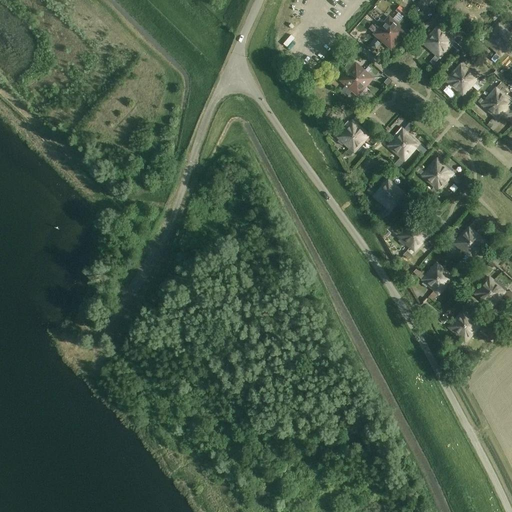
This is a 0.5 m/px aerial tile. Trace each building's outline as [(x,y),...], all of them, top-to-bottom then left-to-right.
[(400,5),(395,11),(397,13),(403,18),(408,12),(400,5)] [(415,6),(411,11),(416,15),(420,11),(415,6)] [(505,16),(487,37),(487,38),(490,41),(499,40),(499,31),(502,28),(503,28),(510,20),(505,16)] [(379,18),(376,22),(390,33),(397,25),(389,18),(384,23),(379,18)] [(374,25),(379,29),(374,35),(382,42),(390,33),(376,22),(374,25)] [(442,22),(437,27),(425,40),(429,43),(438,43),(437,34),(441,30),(441,31),(446,25),(442,22)] [(405,32),(397,25),(390,33),(398,41),(405,32)] [(511,42),(511,36),(503,28),(502,28),(499,31),(499,40),(508,40),(511,43),(511,42)] [(441,30),(437,34),(438,43),(447,42),(451,45),(458,51),(461,48),(454,42),(441,31),(441,30)] [(390,49),(398,41),(390,33),(382,42),(390,49)] [(480,38),(496,53),(497,53),(500,49),(499,40),(490,41),(487,38),(487,37),(483,34),(480,38)] [(374,39),(371,43),(376,48),(380,44),(374,39)] [(422,44),(435,55),(438,52),(438,43),(429,43),(425,40),(422,44)] [(495,62),(500,56),(511,43),(508,40),(499,40),(500,49),(497,53),(496,53),(491,59),(495,62)] [(432,66),(439,59),(451,45),(447,42),(438,43),(438,52),(435,55),(436,56),(429,63),(432,66)] [(467,57),(460,65),(449,78),(452,81),(461,80),(461,71),(464,68),(471,60),(467,57)] [(355,64),(348,72),(356,80),(364,72),(355,64)] [(368,67),(364,72),(356,80),(365,87),(372,79),(367,74),(371,69),(368,67)] [(480,82),(464,68),(461,71),(461,80),(470,80),(480,89),(487,81),(483,78),(480,82)] [(340,92),(343,95),(356,80),(348,72),(341,81),(346,85),(340,92)] [(442,72),(439,76),(446,81),(459,93),(462,89),(461,80),(452,81),(449,78),(442,72)] [(347,97),(352,91),(357,95),(365,87),(356,80),(343,95),(347,97)] [(462,96),(471,86),(478,91),(480,89),(470,80),(461,80),(462,89),(459,93),(462,96)] [(484,101),(484,102),(487,105),(496,104),(496,95),(503,88),(506,85),(501,82),(484,101)] [(503,88),(496,95),(496,104),(505,104),(509,107),(511,108),(511,103),(504,96),(508,92),(503,88)] [(481,98),(477,102),(481,105),(494,117),(497,113),(496,104),(487,105),(484,102),(484,101),(481,98)] [(497,120),(509,107),(505,104),(496,104),(497,113),(494,117),(497,120)] [(358,115),(341,133),(345,137),(349,133),(353,137),(356,133),(352,129),(356,125),(362,118),(360,116),(358,115)] [(409,121),(402,130),(391,142),(396,146),(399,142),(403,145),(407,141),(403,138),(407,133),(406,133),(414,125),(409,121)] [(373,140),(356,125),(352,129),(356,133),(353,137),(357,140),(360,136),(365,140),(369,144),(373,140)] [(334,135),(349,149),(353,144),(349,141),(353,137),(349,133),(345,137),(341,133),(335,128),(332,131),(334,135)] [(426,151),(419,144),(407,133),(403,138),(407,141),(403,145),(407,149),(411,145),(415,149),(415,148),(423,155),(426,151)] [(350,156),(354,153),(365,140),(360,136),(357,140),(353,137),(349,141),(353,144),(349,149),(346,152),(350,156)] [(387,146),(400,157),(404,153),(400,149),(403,145),(399,142),(396,146),(391,142),(387,146)] [(397,168),(404,161),(415,149),(411,145),(407,149),(403,145),(400,149),(404,153),(400,157),(393,165),(397,168)] [(439,156),(426,171),(425,172),(430,176),(433,172),(437,175),(441,171),(437,168),(441,163),(443,160),(439,156)] [(461,181),(453,174),(441,163),(437,168),(441,171),(437,175),(441,179),(445,175),(449,178),(450,178),(458,185),(461,181)] [(414,170),(421,176),(434,187),(438,183),(434,179),(437,175),(433,172),(430,176),(425,172),(426,171),(418,165),(414,170)] [(397,172),(389,180),(388,179),(377,191),(381,195),(384,191),(388,195),(392,191),(388,187),(392,183),(400,175),(397,172)] [(432,197),(438,191),(449,178),(445,175),(441,179),(437,175),(434,179),(438,183),(434,187),(428,194),(432,197)] [(412,201),(392,183),(388,187),(392,191),(388,195),(392,199),(396,195),(400,199),(400,198),(408,205),(412,201)] [(367,191),(373,196),(385,207),(389,202),(385,199),(388,195),(384,191),(381,195),(377,191),(376,192),(371,187),(367,191)] [(383,218),(389,211),(400,199),(396,195),(392,199),(388,195),(385,199),(389,202),(385,207),(379,214),(383,218)] [(475,220),(458,239),(458,240),(462,243),(465,239),(469,243),(473,239),(469,235),(473,231),(482,221),(478,218),(476,221),(475,220)] [(412,220),(402,232),(401,232),(406,236),(409,232),(413,236),(417,232),(413,228),(417,224),(412,220)] [(436,242),(429,235),(417,224),(413,228),(417,232),(413,236),(417,240),(421,236),(425,239),(433,246),(436,242)] [(391,232),(397,237),(410,248),(413,243),(410,240),(413,236),(409,232),(406,236),(401,232),(402,232),(396,227),(391,232)] [(485,242),(473,231),(469,235),(473,239),(469,243),(473,247),(477,243),(481,246),(485,242)] [(446,237),(454,244),(466,255),(470,250),(466,247),(469,243),(465,239),(462,243),(458,240),(458,239),(450,233),(446,237)] [(407,259),(414,252),(425,239),(421,236),(417,240),(413,236),(410,240),(413,243),(410,248),(403,255),(407,259)] [(470,259),(481,246),(477,243),(473,247),(469,243),(466,247),(470,250),(466,255),(470,259)] [(441,255),(437,260),(443,265),(446,261),(441,255)] [(436,263),(425,275),(425,276),(429,280),(433,276),(437,279),(441,275),(437,272),(441,267),(436,263)] [(453,278),(441,267),(437,272),(441,275),(437,279),(441,283),(445,279),(449,283),(453,278)] [(414,271),(422,279),(421,280),(433,291),(437,287),(433,283),(437,279),(433,276),(429,280),(425,276),(425,275),(417,268),(414,271)] [(489,277),(478,290),(482,293),(486,289),(490,293),(493,289),(489,285),(493,281),(489,277)] [(433,301),(438,295),(449,283),(445,279),(441,283),(437,279),(433,283),(437,287),(433,291),(434,291),(429,297),(433,301)] [(507,289),(495,279),(493,281),(489,285),(493,289),(490,293),(494,296),(497,292),(502,296),(506,292),(505,291),(507,289)] [(474,294),(486,305),(490,300),(486,297),(490,293),(486,289),(482,293),(478,290),(472,284),(468,288),(474,294)] [(511,293),(509,291),(503,298),(509,303),(511,299),(511,293)] [(491,309),(502,296),(497,292),(494,296),(490,293),(486,297),(490,300),(486,305),(491,309)] [(463,311),(452,323),(457,327),(460,323),(464,327),(467,323),(464,319),(467,315),(468,315),(471,311),(473,308),(470,304),(463,311)] [(474,308),(473,308),(471,311),(476,315),(479,311),(475,307),(474,308)] [(480,326),(468,315),(467,315),(464,319),(467,323),(464,327),(468,330),(471,326),(476,330),(480,326)] [(448,328),(461,338),(464,334),(460,331),(464,327),(460,323),(457,327),(452,323),(448,328)] [(465,342),(476,330),(471,326),(468,330),(464,327),(460,331),(464,334),(461,338),(465,342)]
